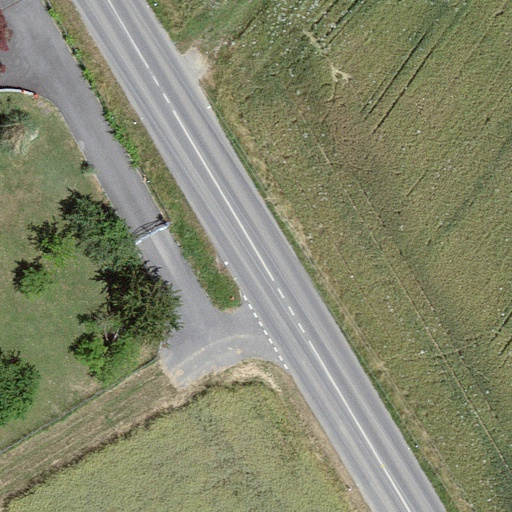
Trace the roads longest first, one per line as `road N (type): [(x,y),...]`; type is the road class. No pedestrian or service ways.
road 1 (tertiary): [(103,0),(409,511)]
road 2 (unknown): [(0,39),(64,132),(126,277),(216,286),(267,271)]
